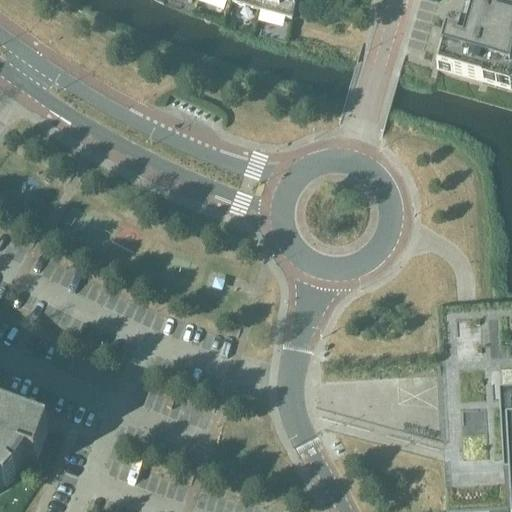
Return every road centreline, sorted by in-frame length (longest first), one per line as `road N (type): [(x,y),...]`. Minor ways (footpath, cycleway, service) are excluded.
road 1 (unclassified): [(22,83),(167,168),(280,216)]
road 2 (unclassified): [(289,186),(174,142),(36,62)]
road 3 (residential): [(321,271),(356,270),(391,232),(381,183),(353,163)]
road 4 (residential): [(353,163),(397,0)]
road 5 (residential): [(303,435),(293,398),(321,271)]
